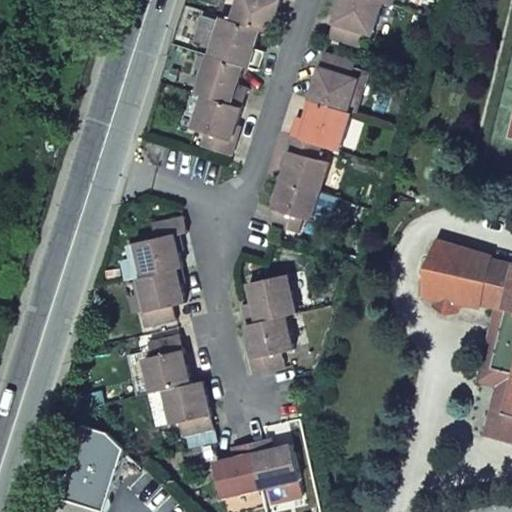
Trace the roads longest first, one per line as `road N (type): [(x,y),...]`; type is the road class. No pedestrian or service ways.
road 1 (tertiary): [(0,475),(97,168)]
road 2 (residential): [(226,207),(251,176),(308,0)]
road 3 (residential): [(226,207),(216,279),(237,409)]
road 4 (tertiary): [(97,168),(149,0)]
road 5 (residential): [(97,168),(226,207)]
